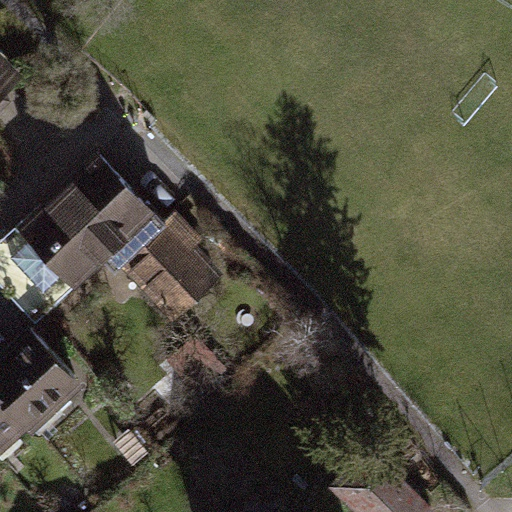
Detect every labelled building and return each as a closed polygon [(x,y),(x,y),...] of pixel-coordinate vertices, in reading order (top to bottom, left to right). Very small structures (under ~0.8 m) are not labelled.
[(0,60),(0,107),(25,86),(0,60)] [(99,138),(0,235),(0,273),(37,311),(107,251),(176,318),(227,269),(99,138)] [(0,446),(84,372),(30,315),(0,343),(0,446)] [(440,511),(372,440),(330,479),(360,511),(440,511)] [(298,511),(286,500),(274,511),(298,511)]
